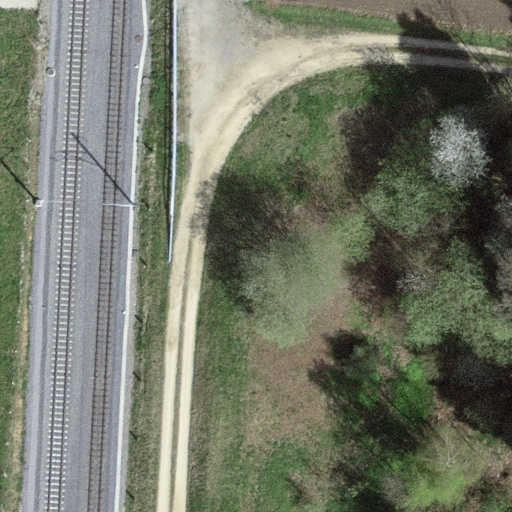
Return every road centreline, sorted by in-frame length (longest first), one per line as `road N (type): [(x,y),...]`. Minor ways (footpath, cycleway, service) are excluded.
road 1 (track): [(198,0),(172,511)]
road 2 (track): [(197,20),(511,64)]
